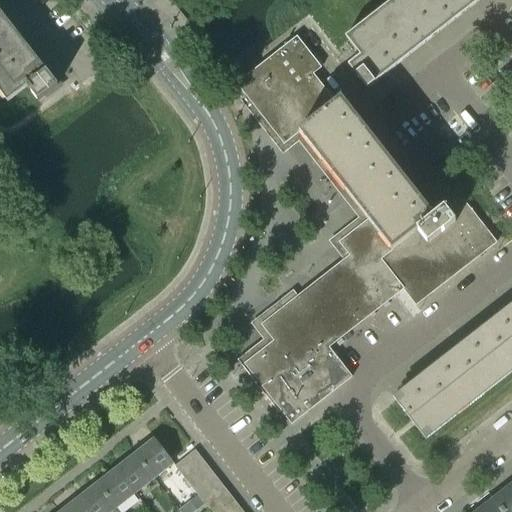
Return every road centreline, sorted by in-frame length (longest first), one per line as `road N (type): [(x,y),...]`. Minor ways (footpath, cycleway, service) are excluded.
road 1 (tertiary): [(145,340),(186,306),(207,274),(226,203),(223,136),(209,105),(113,0)]
road 2 (residential): [(420,505),(347,407),(511,278)]
road 3 (residential): [(280,511),(145,340)]
road 4 (tertiary): [(0,453),(145,340)]
